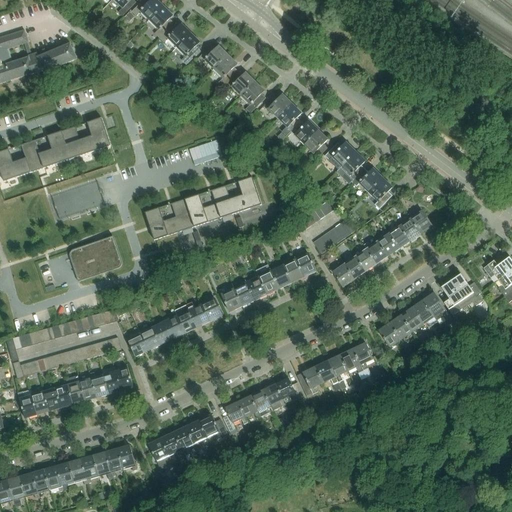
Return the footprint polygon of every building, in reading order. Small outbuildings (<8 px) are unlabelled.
[(114,0),(123,8),(119,13),(123,17),(138,1),(136,0),(114,0)] [(164,7),(156,0),(152,0),(152,1),(151,0),(144,0),(133,12),(137,16),(142,12),(150,21),(164,7)] [(173,16),(164,7),(150,21),(159,30),(155,34),(159,39),(175,23),(170,19),(173,16)] [(130,13),(125,18),(130,23),(135,18),(130,13)] [(179,27),(175,23),(159,39),(164,44),(168,39),(177,48),(191,33),(182,25),(179,27)] [(77,58),(71,44),(39,58),(37,54),(32,55),(25,32),(0,39),(0,84),(45,72),(77,58)] [(200,43),(191,33),(177,48),(186,57),(182,61),(187,66),(202,50),(197,46),(200,43)] [(205,61),(214,70),(228,56),(218,47),(216,49),(211,45),(196,60),(201,65),(205,61)] [(219,82),(224,87),(239,72),(234,68),(237,65),(228,56),(214,70),(223,78),(219,82)] [(233,88),(241,96),(255,82),(246,73),(243,75),(239,72),(224,87),(229,92),(233,88)] [(265,92),(255,82),(241,96),(250,105),(246,109),(251,114),(266,99),(262,94),(265,92)] [(265,106),(278,119),(292,105),(283,95),(278,100),(274,96),(265,106)] [(278,119),(291,132),(301,122),(297,118),(302,114),(292,105),(278,119)] [(0,169),(4,182),(111,146),(102,119),(88,123),(92,137),(80,141),(75,127),(72,129),(51,136),(48,137),(52,150),(40,154),(36,141),(34,141),(21,146),(26,159),(14,163),(9,150),(0,152),(0,169)] [(291,132),(304,145),(318,131),(309,121),(305,126),(301,122),(291,132)] [(328,140),(318,131),(304,145),(318,158),(328,148),(324,144),(328,140)] [(218,139),(190,148),(195,165),(223,155),(218,139)] [(339,170),(356,152),(346,143),(342,147),(337,143),(325,156),(339,170)] [(339,170),(353,183),(365,170),(361,166),(366,162),(356,152),(339,170)] [(373,169),(369,174),(365,170),(353,183),(357,187),(360,184),(369,192),(383,179),(373,169)] [(154,241),(195,227),(262,205),(253,178),(238,182),(243,196),(230,200),(226,186),(212,191),(216,205),(204,208),(199,195),(172,205),(176,218),(164,222),(160,209),(145,213),(154,241)] [(392,188),(383,179),(369,192),(379,201),(375,204),(380,209),(392,196),(388,192),(392,188)] [(330,214),(335,210),(328,202),(324,205),(330,214)] [(325,217),(330,214),(324,205),(319,208),(325,217)] [(325,217),(319,208),(314,211),(320,220),(325,217)] [(422,211),(417,215),(413,210),(408,214),(411,219),(421,234),(433,226),(422,211)] [(316,223),(320,220),(314,211),(310,214),(316,223)] [(310,214),(305,217),(312,226),(316,223),(310,214)] [(307,229),(312,226),(305,217),(301,221),(307,229)] [(236,221),(239,230),(244,229),(241,219),(236,221)] [(421,234),(411,219),(400,227),(410,241),(421,234)] [(301,221),(295,224),(301,233),(307,229),(301,221)] [(352,230),(345,222),(340,225),(346,234),(352,230)] [(346,234),(340,225),(336,228),(342,236),(346,234)] [(400,227),(389,234),(399,249),(410,241),(400,227)] [(342,236),(336,228),(332,231),(338,239),(342,236)] [(338,239),(332,231),(328,234),(334,242),(338,239)] [(198,232),(193,233),(199,252),(204,250),(198,232)] [(334,242),(328,234),(323,237),(329,245),(334,242)] [(399,249),(389,234),(378,242),(388,257),(399,249)] [(329,245),(323,237),(319,240),(325,248),(329,245)] [(325,248),(319,240),(314,243),(320,252),(325,248)] [(364,245),(367,250),(377,264),(388,257),(378,242),(372,246),(368,241),(364,245)] [(76,264),(76,265),(84,290),(124,277),(125,276),(126,276),(126,275),(127,275),(127,274),(128,273),(128,272),(128,271),(128,270),(128,269),(120,245),(80,258),(79,258),(78,259),(77,260),(76,261),(76,262),(76,263),(76,264)] [(377,264),(367,250),(356,257),(366,272),(377,264)] [(309,253),(296,259),(305,278),(317,272),(309,253)] [(356,257),(345,265),(355,280),(366,272),(356,257)] [(499,280),(511,270),(511,258),(511,257),(499,265),(495,260),(484,267),(492,278),(496,275),(499,280)] [(296,259),(284,265),(292,283),(305,278),(296,259)] [(284,265),(272,271),(280,289),(292,283),(284,265)] [(344,287),(355,280),(345,265),(334,273),(344,287)] [(511,270),(499,280),(504,285),(500,288),(507,297),(511,293),(511,270)] [(272,271),(259,277),(267,295),(280,289),(272,271)] [(483,301),(479,295),(482,292),(475,282),(469,286),(462,275),(452,281),(468,305),(473,302),(476,307),(483,301)] [(259,277),(247,282),(255,301),(267,295),(259,277)] [(468,305),(452,281),(442,288),(450,299),(445,303),(453,315),(463,308),(468,305)] [(247,282),(234,288),(243,307),(255,301),(247,282)] [(231,312),(243,307),(234,288),(222,294),(231,312)] [(424,301),(435,318),(442,313),(446,318),(449,315),(435,293),(424,301)] [(210,301),(203,304),(211,322),(224,316),(215,297),(209,300),(210,301)] [(412,309),(427,330),(430,328),(427,323),(435,318),(424,301),(412,309)] [(195,307),(190,309),(199,327),(211,322),(203,304),(196,308),(195,307)] [(128,307),(117,312),(119,317),(130,312),(128,307)] [(178,316),(186,333),(199,327),(190,309),(185,311),(185,312),(178,316)] [(401,316),(413,333),(420,328),(423,333),(427,330),(412,309),(401,316)] [(114,310),(109,312),(113,323),(118,322),(119,321),(114,310)] [(109,312),(104,313),(107,325),(113,323),(109,312)] [(104,313),(98,315),(102,326),(107,325),(104,313)] [(98,315),(92,316),(96,328),(102,326),(98,315)] [(92,316),(87,318),(90,330),(96,328),(92,316)] [(165,321),(174,339),(186,333),(178,316),(171,319),(171,318),(165,321)] [(401,316),(390,324),(405,346),(408,343),(405,338),(413,333),(401,316)] [(87,318),(81,319),(85,331),(90,330),(87,318)] [(81,319),(76,321),(79,333),(85,331),(81,319)] [(76,321),(70,323),(73,334),(79,333),(76,321)] [(161,324),(153,328),(161,345),(174,339),(165,321),(161,323),(161,324)] [(70,323),(64,324),(67,336),(73,334),(70,323)] [(64,324),(59,326),(62,338),(67,336),(64,324)] [(401,348),(405,346),(390,324),(379,331),(391,348),(398,343),(401,348)] [(462,329),(466,334),(467,335),(473,331),(472,329),(469,324),(462,329)] [(59,326),(53,327),(57,339),(62,338),(59,326)] [(53,327),(47,329),(51,341),(57,339),(53,327)] [(161,345),(153,328),(147,331),(146,330),(141,333),(149,351),(161,345)] [(47,329),(42,331),(45,342),(51,341),(47,329)] [(42,331),(36,332),(40,344),(45,342),(42,331)] [(36,332),(30,334),(34,346),(40,344),(36,332)] [(136,357),(149,351),(141,333),(136,335),(136,336),(128,340),(136,357)] [(30,334),(25,336),(28,347),(34,346),(30,334)] [(19,337),(22,349),(28,347),(25,336),(19,337)] [(16,348),(17,350),(22,349),(19,337),(13,339),(14,342),(15,345),(16,348)] [(114,343),(113,340),(107,341),(111,353),(117,351),(116,348),(115,346),(114,343)] [(107,341),(102,343),(105,355),(111,353),(107,341)] [(102,343),(96,345),(99,356),(105,355),(102,343)] [(366,363),(374,360),(366,344),(354,350),(364,371),(369,369),(366,363)] [(96,345),(90,346),(93,358),(99,356),(96,345)] [(90,346),(84,348),(87,360),(93,358),(90,346)] [(84,348),(78,349),(82,361),(87,360),(84,348)] [(78,349),(73,351),(76,363),(82,361),(78,349)] [(364,371),(354,350),(341,356),(349,372),(356,368),(359,374),(364,371)] [(73,351),(67,353),(70,364),(76,363),(73,351)] [(67,353),(61,354),(64,366),(70,364),(67,353)] [(61,354),(55,356),(59,368),(64,366),(61,354)] [(55,356),(50,357),(53,369),(59,368),(55,356)] [(349,372),(341,356),(329,362),(339,383),(344,381),(342,375),(349,372)] [(50,357),(44,359),(47,371),(53,369),(50,357)] [(41,373),(47,371),(44,359),(38,361),(41,373)] [(38,361),(32,362),(35,374),(41,373),(38,361)] [(32,362),(26,364),(30,376),(35,374),(32,362)] [(339,383),(329,362),(316,368),(324,384),(331,380),(334,386),(339,383)] [(30,376),(26,364),(21,365),(21,368),(22,371),(23,374),(24,378),(30,376)] [(129,368),(116,372),(122,391),(134,388),(129,368)] [(317,388),(324,384),(316,368),(304,374),(306,380),(301,382),(307,396),(313,394),(314,395),(319,393),(317,388)] [(116,372),(104,375),(110,395),(122,391),(116,372)] [(104,375),(93,379),(98,398),(110,395),(104,375)] [(298,383),(293,386),(289,378),(276,384),(284,400),(296,395),(298,400),(305,397),(298,383)] [(93,379),(80,382),(86,402),(98,398),(93,379)] [(80,382),(68,385),(74,405),(86,402),(80,382)] [(276,384),(264,390),(271,406),(272,406),(280,402),(283,407),(286,406),(287,405),(284,400),(276,384)] [(68,385),(56,389),(62,408),(74,405),(68,385)] [(56,389),(44,392),(50,412),(62,408),(56,389)] [(264,390),(251,397),(258,412),(259,412),(267,408),(270,413),(274,411),(272,406),(271,406),(264,390)] [(44,392),(32,396),(38,415),(50,412),(44,392)] [(19,394),(20,399),(26,419),(38,415),(32,396),(25,398),(23,393),(19,394)] [(251,397),(238,403),(246,418),(255,414),(257,419),(262,417),(259,412),(258,412),(251,397)] [(249,423),(246,418),(238,403),(226,409),(229,416),(224,418),(230,432),(236,429),(234,424),(242,420),(245,425),(249,423)] [(213,415),(200,421),(208,439),(211,444),(215,442),(213,437),(221,433),(224,438),(229,436),(222,419),(216,422),(213,415)] [(279,419),(272,422),(276,430),(283,426),(279,419)] [(200,421),(187,427),(196,445),(199,450),(203,448),(200,443),(208,439),(200,421)] [(187,427),(175,433),(183,451),(186,456),(190,454),(187,449),(196,445),(187,427)] [(175,433),(162,439),(171,457),(173,462),(178,460),(175,455),(183,451),(175,433)] [(163,461),(171,457),(162,439),(149,445),(158,463),(159,463),(161,468),(165,466),(163,461)] [(131,445),(118,449),(124,468),(132,466),(134,471),(138,470),(131,445)] [(118,449),(106,452),(113,477),(116,476),(115,471),(124,468),(118,449)] [(94,456),(99,475),(108,473),(110,478),(113,477),(106,452),(94,456)] [(81,459),(89,484),(92,483),(91,478),(99,475),(94,456),(81,459)] [(69,463),(75,482),(84,480),(85,485),(89,484),(81,459),(69,463)] [(57,466),(64,491),(68,490),(66,484),(75,482),(69,463),(57,466)] [(45,470),(50,489),(59,487),(61,492),(64,491),(57,466),(45,470)] [(42,492),(50,489),(45,470),(33,473),(40,498),(43,497),(42,492)] [(33,473),(20,477),(26,496),(35,494),(36,499),(40,498),(33,473)] [(20,498),(26,496),(20,477),(8,480),(16,505),(22,503),(20,498)] [(12,506),(16,505),(8,480),(0,482),(0,498),(1,503),(10,500),(12,506)]
